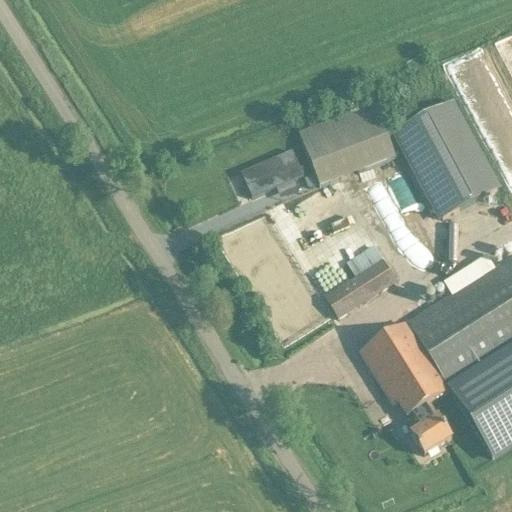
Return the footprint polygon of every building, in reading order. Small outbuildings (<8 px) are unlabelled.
[(511,33),(497,41),(511,71),(511,33)] [(496,191),(449,104),(395,134),(442,221),(496,191)] [(298,134),(318,188),(394,159),(374,105),(298,134)] [(303,178),(292,153),(240,175),(251,201),(303,178)] [(313,177),(305,180),(309,190),(317,186),(313,177)] [(345,266),(354,280),(323,299),(337,321),(395,284),(373,248),(345,266)] [(301,255),(254,273),(262,295),(309,276),(301,255)] [(511,270),(506,261),(359,354),(393,409),(397,406),(406,419),(407,418),(427,406),(448,392),(491,460),(511,446),(511,270)] [(436,419),(427,406),(407,418),(415,432),(409,435),(423,457),(451,440),(438,418),(436,419)]
